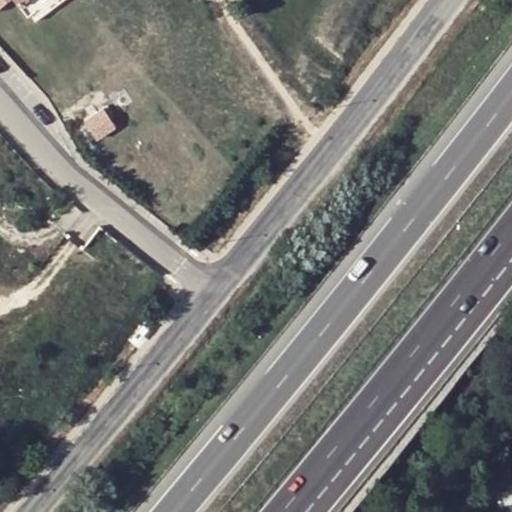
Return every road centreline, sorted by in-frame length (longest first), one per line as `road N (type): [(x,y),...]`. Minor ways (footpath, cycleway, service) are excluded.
road 1 (motorway): [(511,94),(179,511)]
road 2 (unclassified): [(444,0),(216,295)]
road 3 (motorway): [(300,511),(511,252)]
road 4 (residential): [(216,295),(0,105)]
road 5 (unclassified): [(216,295),(29,511)]
